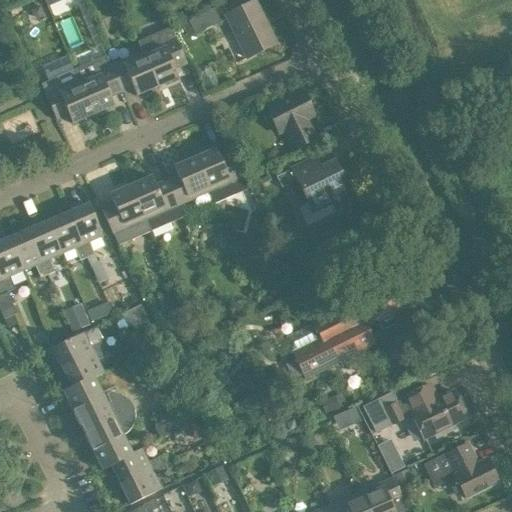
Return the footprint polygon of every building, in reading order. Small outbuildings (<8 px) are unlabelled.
[(54,14),(79,5),(77,0),(64,0),(51,5),(54,14)] [(276,44),(255,2),(225,17),(246,59),(276,44)] [(220,23),(213,9),(188,22),(195,36),(220,23)] [(142,53),(157,87),(178,78),(174,70),(186,64),(175,39),(142,53)] [(142,53),(110,67),(121,93),(132,88),(136,97),(157,87),(142,53)] [(104,57),(73,71),(92,115),(113,106),(109,98),(121,93),(110,67),(109,68),(104,57)] [(211,66),(200,72),(208,88),(219,82),(211,66)] [(92,115),(73,71),(40,85),(45,95),(44,96),(55,121),(68,116),(71,124),(92,115)] [(315,140),(305,120),(314,116),(302,92),(266,109),(278,134),(284,131),(293,151),(315,140)] [(215,149),(194,158),(209,192),(214,204),(247,190),(231,153),(219,158),(215,149)] [(173,167),(177,176),(166,181),(177,206),(209,192),(194,158),(173,167)] [(312,212),(332,202),(332,203),(350,194),(334,162),(315,171),(309,160),(281,175),(286,186),(288,185),(299,207),(308,203),(312,212)] [(151,177),(130,186),(145,220),(150,232),(182,218),(177,206),(166,181),(155,186),(151,177)] [(109,195),(113,204),(101,209),(112,235),(112,234),(118,246),(150,232),(145,220),(130,186),(109,195)] [(67,213),(87,258),(94,255),(88,243),(102,237),(88,205),(67,213)] [(79,262),(87,258),(67,213),(47,222),(61,254),(74,249),(79,262)] [(61,254),(47,222),(28,231),(47,276),(54,273),(49,260),(61,254)] [(47,276),(28,231),(8,239),(22,272),(34,266),(40,279),(47,276)] [(8,239),(0,242),(0,276),(7,293),(14,290),(9,277),(22,272),(8,239)] [(98,265),(94,255),(87,258),(91,268),(98,265)] [(7,293),(0,276),(0,295),(4,305),(11,302),(7,293)] [(364,298),(312,324),(284,338),(305,379),(375,344),(366,326),(376,321),(377,323),(378,322),(382,330),(415,314),(411,306),(414,305),(400,278),(363,296),(364,298)] [(140,305),(124,313),(142,329),(150,325),(140,305)] [(82,314),(68,320),(73,331),(87,325),(82,314)] [(90,347),(83,333),(52,349),(62,369),(112,344),(109,337),(90,347)] [(113,345),(112,344),(62,369),(71,388),(72,390),(94,379),(103,374),(97,361),(118,350),(115,344),(113,345)] [(207,377),(225,369),(214,345),(196,354),(207,377)] [(72,390),(71,388),(63,392),(72,411),(102,396),(94,379),(72,390)] [(392,392),(364,405),(377,432),(391,425),(411,415),(423,440),(466,419),(463,411),(465,410),(459,398),(457,399),(453,392),(437,400),(430,385),(403,399),(403,400),(398,403),(392,392)] [(102,396),(72,411),(72,412),(80,428),(82,431),(132,407),(132,406),(131,404),(130,403),(128,402),(127,400),(124,398),(121,396),(119,396),(115,395),(113,395),(112,395),(110,395),(106,396),(103,397),(102,396)] [(132,408),(132,407),(82,431),(84,435),(92,452),(122,437),(122,436),(125,434),(126,433),(128,432),(129,431),(130,429),(131,428),(132,426),(133,424),(133,422),(134,421),(134,419),(134,417),(134,415),(134,413),(134,411),(133,410),(132,408)] [(355,407),(346,411),(352,425),(361,421),(355,407)] [(154,429),(160,440),(185,427),(178,412),(155,415),(154,429)] [(293,420),(286,423),(289,431),(297,427),(293,420)] [(198,424),(189,428),(194,439),(203,435),(198,424)] [(131,454),(122,437),(92,452),(102,471),(110,467),(132,456),(131,454)] [(444,456),(444,457),(442,458),(442,457),(425,466),(435,487),(455,477),(466,499),(498,483),(486,460),(474,466),(469,457),(473,455),(468,444),(444,456)] [(394,445),(383,450),(393,472),(405,466),(394,445)] [(132,456),(110,467),(119,485),(163,464),(160,457),(147,463),(141,449),(131,454),(132,456)] [(167,471),(163,464),(119,485),(129,506),(161,490),(154,477),(167,471)] [(220,469),(210,475),(216,485),(226,480),(220,469)] [(408,471),(397,476),(401,487),(413,482),(408,471)] [(407,511),(393,479),(380,484),(360,493),(368,511),(407,511)] [(368,511),(360,493),(341,501),(328,507),(330,511),(368,511)] [(154,501),(144,505),(147,511),(157,508),(154,501)]
